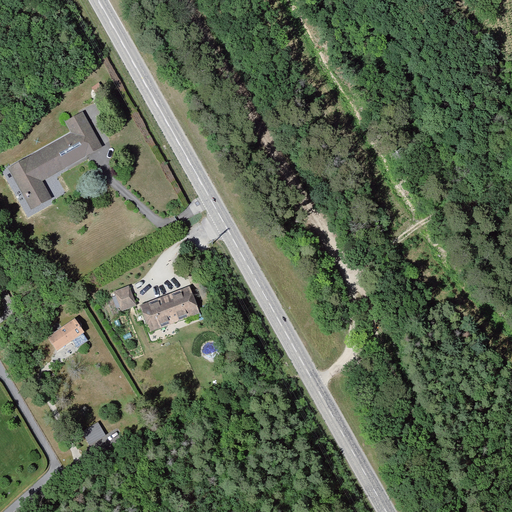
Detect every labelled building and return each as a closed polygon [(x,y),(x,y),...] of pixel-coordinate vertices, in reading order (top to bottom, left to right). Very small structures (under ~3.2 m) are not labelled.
[(71,134),(8,169),(31,210),(51,200),(41,182),(103,148),(83,113),(65,123),(71,134)] [(129,287),(115,292),(122,311),(136,306),(129,287)] [(189,288),(140,307),(150,332),(199,313),(189,288)] [(75,320),(49,338),(57,351),(84,333),(75,320)] [(98,423),(82,432),(89,445),(105,436),(98,423)]
